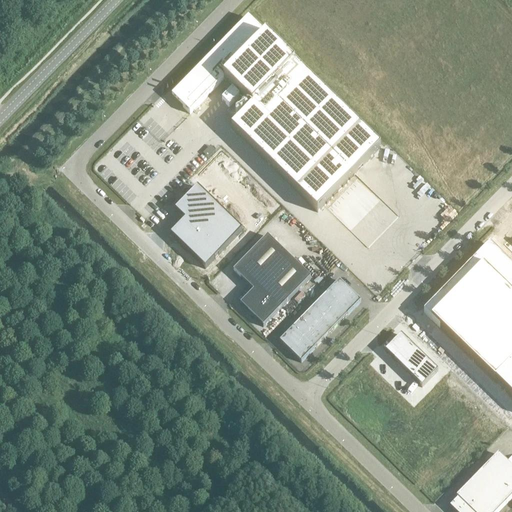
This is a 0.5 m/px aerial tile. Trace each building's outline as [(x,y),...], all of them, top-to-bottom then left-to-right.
[(381,148),(248,19),(172,97),(190,114),(223,80),(252,108),(231,129),(317,213),(381,148)] [(222,100),(229,107),(239,97),(232,90),(222,100)] [(185,222),(171,236),(205,270),(242,232),(197,189),(175,212),(185,222)] [(267,238),(233,273),(253,292),(240,306),(263,328),(310,280),(267,238)] [(424,313),(424,314),(431,321),(440,329),(495,383),(511,399),(511,267),(490,246),(489,247),(490,248),(477,262),(482,268),(432,320),(424,313)] [(333,303),(347,289),(339,282),(326,295),(333,303)] [(333,303),(337,306),(340,309),(353,296),(347,289),(333,303)] [(326,295),(319,302),(330,313),(337,306),(333,303),(326,295)] [(340,309),(348,316),(361,303),(353,296),(340,309)] [(319,302),(313,309),(323,320),(328,314),(330,313),(319,302)] [(337,306),(330,313),(328,314),(339,325),(348,316),(340,309),(337,306)] [(323,320),(313,309),(306,316),(317,327),(320,323),(323,320)] [(328,314),(323,320),(320,323),(331,334),(339,325),(328,314)] [(306,316),(299,323),(310,333),(312,332),(317,327),(306,316)] [(299,323),(292,330),(303,340),(310,333),(299,323)] [(320,323),(317,327),(312,332),(322,342),(331,334),(320,323)] [(292,330),(280,343),(290,354),(303,340),(292,330)] [(312,332),(310,333),(303,340),(314,351),(322,342),(312,332)] [(401,337),(385,353),(422,389),(438,373),(401,337)] [(314,351),(303,340),(290,354),(301,364),(314,351)] [(464,396),(400,461),(429,489),(492,424),(464,396)] [(450,509),(453,511),(498,511),(511,498),(511,469),(498,456),(456,499),(458,500),(450,509)]
